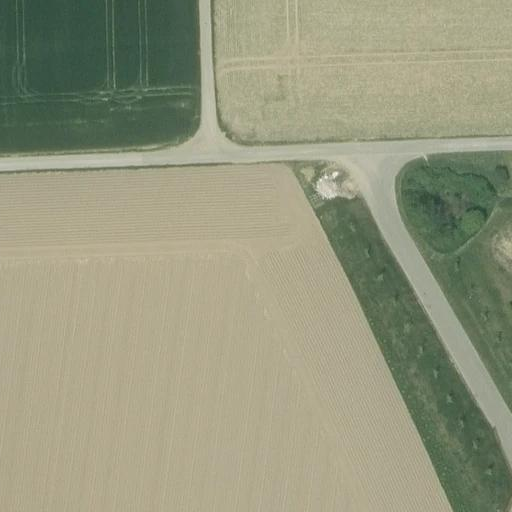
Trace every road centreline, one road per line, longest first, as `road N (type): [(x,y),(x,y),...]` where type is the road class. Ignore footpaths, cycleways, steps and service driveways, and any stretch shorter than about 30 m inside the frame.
road 1 (track): [(0,166),(511,145)]
road 2 (track): [(205,155),(200,0)]
